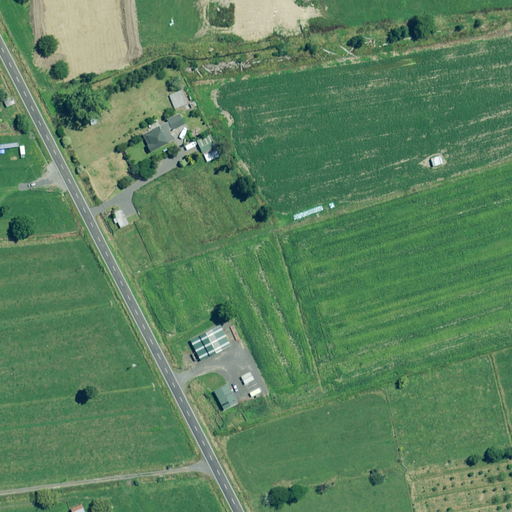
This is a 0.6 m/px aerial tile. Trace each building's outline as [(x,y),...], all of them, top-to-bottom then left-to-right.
[(15,103),(11,96),(5,99),(8,106),(15,103)] [(164,121),(165,123),(151,131),(152,133),(146,136),(149,143),(146,145),(151,152),(174,140),(168,130),(170,129),(172,131),(185,124),(179,113),(164,121)] [(219,157),(215,150),(204,155),(207,162),(219,157)] [(442,163),(440,156),(429,160),(432,167),(442,163)] [(115,224),(118,223),(120,228),(128,224),(121,210),(113,213),(115,217),(112,219),(115,224)] [(237,403),(227,385),(213,393),(222,410),(237,403)]
